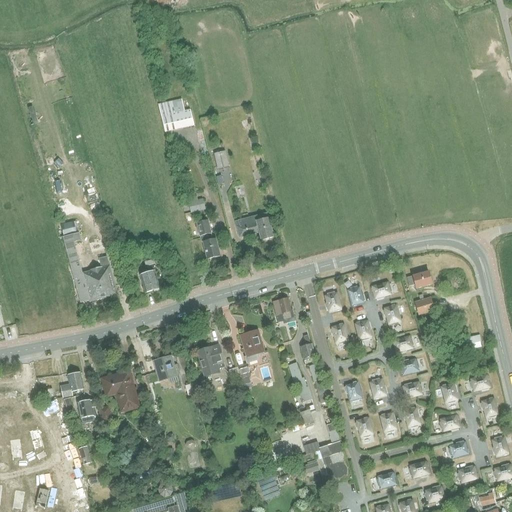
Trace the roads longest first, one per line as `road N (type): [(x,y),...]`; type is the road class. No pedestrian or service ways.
road 1 (tertiary): [(472,249),(451,239),(419,241),(0,355)]
road 2 (tertiary): [(511,389),(472,249)]
